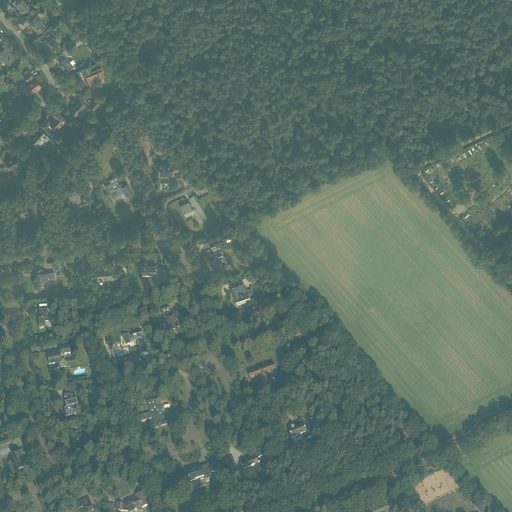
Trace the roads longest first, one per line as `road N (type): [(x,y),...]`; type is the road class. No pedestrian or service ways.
road 1 (residential): [(216,360),(173,244),(8,257)]
road 2 (track): [(289,30),(413,169)]
road 3 (residential): [(0,16),(51,78),(50,92),(13,133)]
road 4 (track): [(511,280),(413,169)]
road 5 (residential): [(57,476),(192,439)]
road 6 (residential): [(57,476),(13,350)]
road 7 (track): [(471,203),(465,189),(487,182),(497,166),(507,168),(511,182),(489,204),(474,205)]
